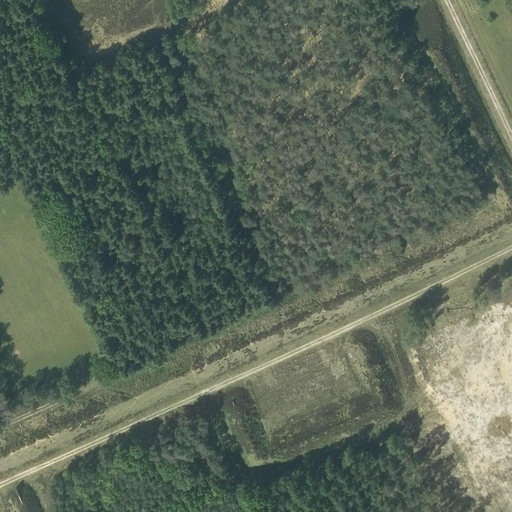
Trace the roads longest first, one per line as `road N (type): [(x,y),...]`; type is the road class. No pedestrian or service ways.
road 1 (track): [(0,488),(511,246)]
road 2 (track): [(441,0),(511,143)]
